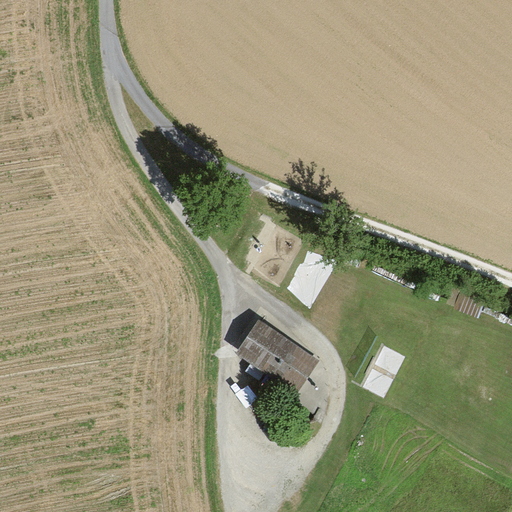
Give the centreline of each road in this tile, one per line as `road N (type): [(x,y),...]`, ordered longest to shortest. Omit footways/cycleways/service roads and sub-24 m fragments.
road 1 (track): [(103,53),(113,108),(135,154),(227,291),(232,511)]
road 2 (track): [(511,281),(210,166),(148,113),(103,53)]
